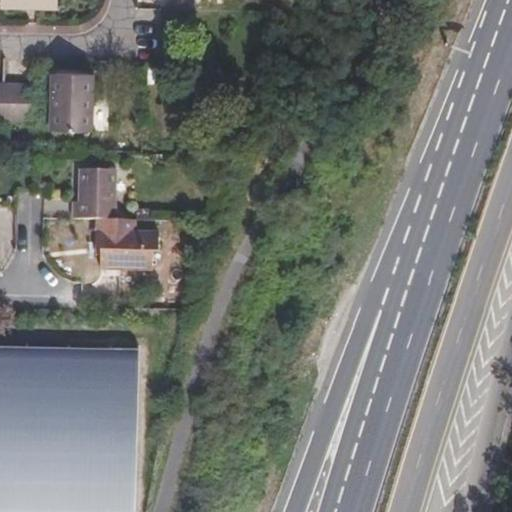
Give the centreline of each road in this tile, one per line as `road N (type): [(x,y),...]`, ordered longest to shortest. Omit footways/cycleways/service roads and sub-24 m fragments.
road 1 (trunk): [(504,0),(467,56),(399,203),(324,383),(285,511)]
road 2 (trunk): [(511,29),(346,511)]
road 3 (trunk): [(405,511),(511,181)]
road 4 (trunk): [(475,511),(511,357)]
road 5 (residential): [(0,42),(87,44),(116,15),(116,0)]
